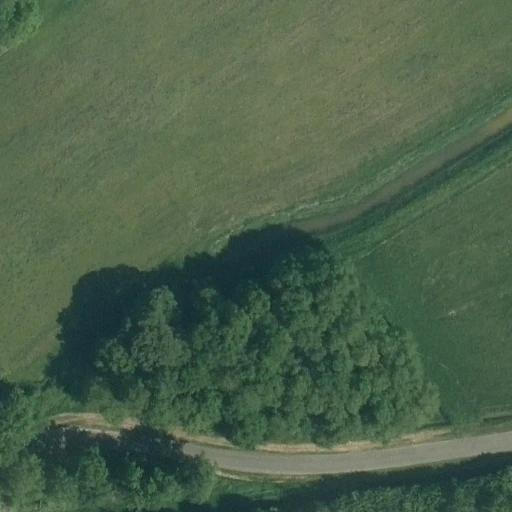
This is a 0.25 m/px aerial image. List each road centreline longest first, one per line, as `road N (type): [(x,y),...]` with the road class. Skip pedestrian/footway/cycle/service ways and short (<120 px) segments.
road 1 (track): [(511,88),(359,182),(235,225),(0,388)]
road 2 (unclassified): [(511,443),(329,467),(54,438),(0,451)]
